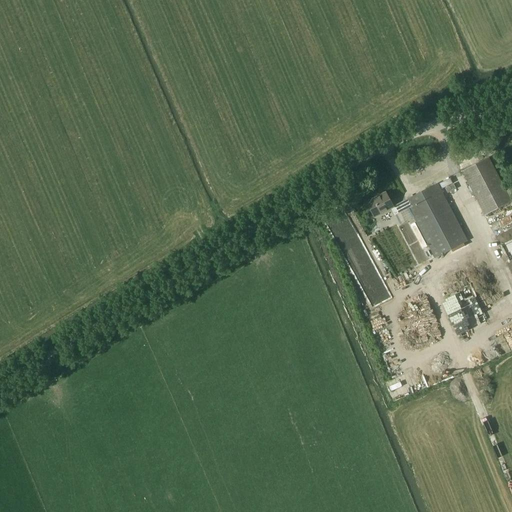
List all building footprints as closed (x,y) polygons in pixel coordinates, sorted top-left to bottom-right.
[(511,201),(489,158),(462,172),(485,216),(511,202),(511,201)] [(405,201),(409,209),(435,259),(469,241),(438,184),(405,201)] [(401,213),(409,209),(405,201),(393,207),(386,193),(367,203),(375,218),(391,209),(394,216),(401,213)] [(511,253),(511,252),(511,210),(506,214),(508,217),(499,222),(504,230),(510,226),(511,229),(511,239),(506,243),(511,253)] [(493,285),(483,290),(493,312),(503,307),(493,285)]
